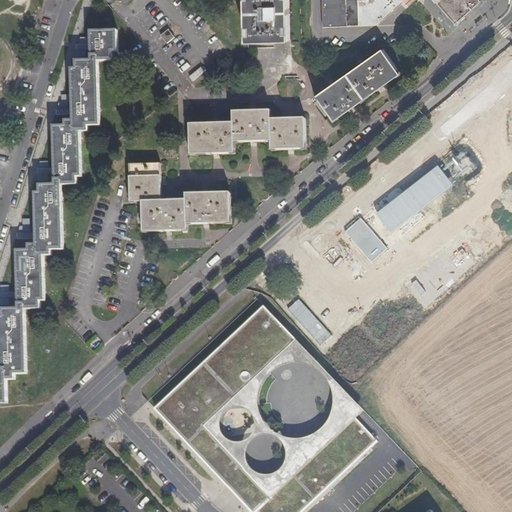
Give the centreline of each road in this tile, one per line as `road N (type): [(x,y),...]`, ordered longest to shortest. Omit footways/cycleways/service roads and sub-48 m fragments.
road 1 (secondary): [(511,17),(87,385)]
road 2 (secondary): [(99,397),(511,35)]
road 3 (residential): [(68,0),(0,218)]
road 4 (residential): [(206,511),(99,397)]
road 5 (secondary): [(0,489),(99,397)]
